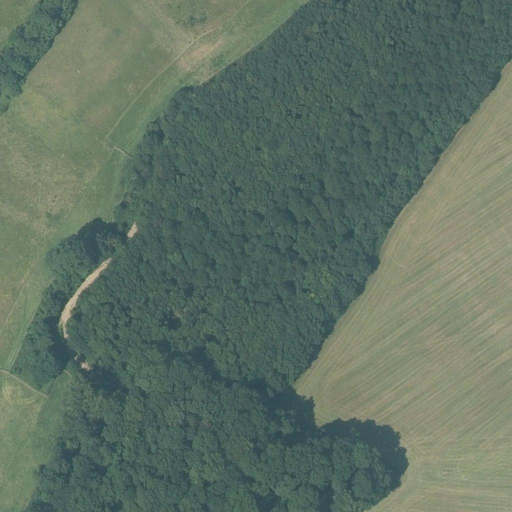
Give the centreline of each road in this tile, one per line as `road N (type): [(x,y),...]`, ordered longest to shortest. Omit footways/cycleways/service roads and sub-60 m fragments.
road 1 (track): [(318,0),(174,119),(135,230),(69,305)]
road 2 (track): [(67,511),(102,404),(97,382),(68,349),(69,305)]
